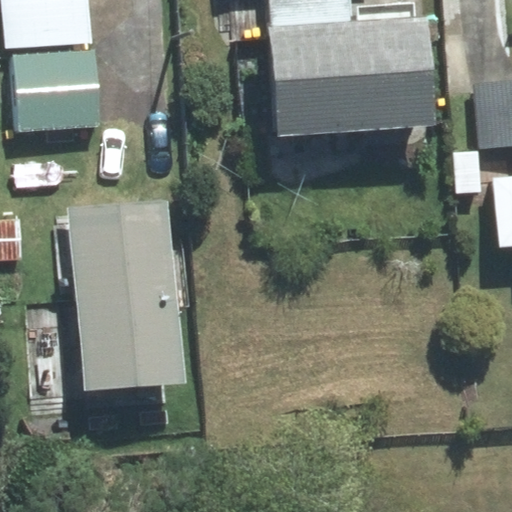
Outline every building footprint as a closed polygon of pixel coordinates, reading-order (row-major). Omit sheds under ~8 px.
[(0,0),(0,58),(85,52),(83,17),(81,0),(0,0)] [(258,0),(261,45),(251,46),(259,154),(412,143),(404,35),(342,39),(339,0),(258,0)] [(4,67),(10,142),(90,135),(84,60),(4,67)] [(511,156),(511,186),(483,188),(488,258),(511,256),(511,90),(469,93),(473,158),(511,156)] [(163,261),(163,219),(61,219),(62,401),(164,401),(164,317),(183,317),(183,261),(163,261)] [(24,226),(0,225),(0,272),(24,273),(24,226)]
